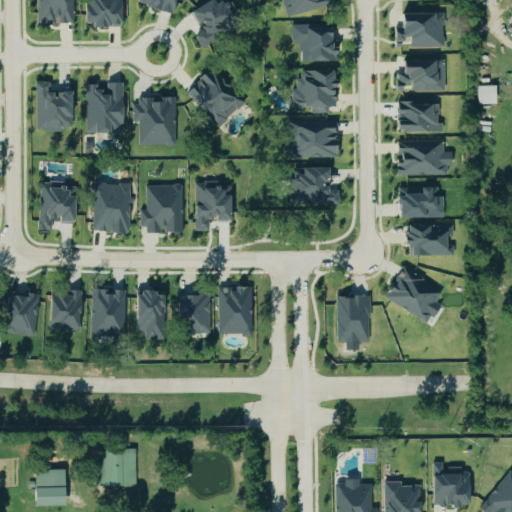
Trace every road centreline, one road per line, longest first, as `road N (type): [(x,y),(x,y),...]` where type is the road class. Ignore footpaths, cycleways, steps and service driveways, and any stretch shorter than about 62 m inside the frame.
road 1 (residential): [(468,382),(114,388),(0,381)]
road 2 (residential): [(15,253),(370,258)]
road 3 (residential): [(370,258),(362,0)]
road 4 (residential): [(12,0),(15,253)]
road 5 (residential): [(305,511),(300,259)]
road 6 (residential): [(277,259),(278,511)]
road 7 (residential): [(156,53),(13,55)]
